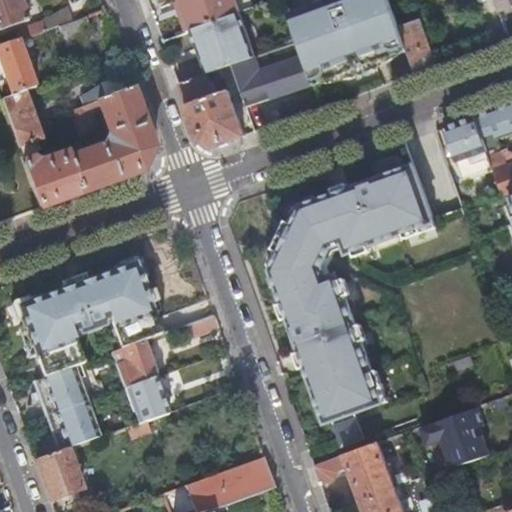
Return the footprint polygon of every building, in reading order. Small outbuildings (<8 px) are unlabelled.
[(0,0),(0,31),(29,21),(21,0),(0,0)] [(180,0),(177,1),(188,33),(193,32),(181,0),(180,0)] [(181,0),(193,32),(194,31),(193,29),(240,12),(236,0),(181,0)] [(399,26),(390,0),(350,0),(341,3),(340,0),(329,0),(290,14),(299,42),(309,69),(313,81),(315,84),(315,85),(348,72),(347,70),(375,60),(375,63),(408,51),(400,26),(399,26)] [(511,0),(496,0),(501,11),(511,6),(511,0)] [(45,20),(48,31),(55,28),(71,22),(67,9),(45,20)] [(241,14),(240,12),(193,29),(194,31),(241,14)] [(257,57),(242,14),(241,14),(194,31),(210,73),(222,68),(233,65),(257,57)] [(91,38),(84,18),(71,22),(55,28),(63,48),(91,38)] [(415,21),(400,26),(408,51),(417,74),(438,67),(421,18),(415,21)] [(19,42),(48,31),(45,20),(14,31),(19,42)] [(12,98),(24,93),(36,88),(19,42),(1,48),(0,48),(0,70),(2,70),(8,88),(12,98)] [(257,57),(233,65),(239,81),(241,85),(248,106),(270,98),(262,77),(272,74),(270,70),(298,61),(307,87),(315,84),(313,81),(309,69),(299,42),(257,57)] [(233,65),(222,68),(228,85),(239,81),(233,65)] [(207,74),(179,83),(197,135),(221,145),(246,136),(230,90),(215,95),(207,74)] [(107,99),(132,90),(127,76),(101,85),(107,99)] [(0,90),(0,97),(1,101),(12,98),(8,88),(0,90)] [(24,164),(41,211),(144,173),(154,151),(132,90),(107,99),(70,112),(77,133),(79,137),(94,132),(92,127),(96,126),(91,115),(100,112),(109,138),(104,147),(71,159),(69,153),(39,164),(32,161),(24,164)] [(1,101),(19,149),(42,141),(24,93),(12,98),(1,101)] [(511,102),(474,117),(482,138),(493,133),(495,139),(511,132),(511,102)] [(474,117),(445,128),(463,179),(493,169),(489,157),(487,152),(482,138),(474,117)] [(493,169),(504,200),(510,198),(511,196),(511,154),(508,153),(503,154),(502,152),(494,155),(489,157),(493,169)] [(435,223),(433,217),(415,165),(302,205),(293,224),(288,222),(276,247),(281,250),(272,269),(327,424),(385,404),(339,274),(327,278),(323,265),(331,248),(345,243),(348,253),(435,223)] [(466,214),(463,206),(433,217),(435,223),(437,226),(467,216),(466,214)] [(147,342),(162,336),(136,267),(18,309),(43,380),(75,368),(86,364),(76,338),(111,325),(121,351),(143,343),(147,342)] [(214,317),(191,326),(195,338),(218,329),(214,317)] [(112,354),(125,390),(155,379),(143,343),(121,351),(112,354)] [(475,364),(473,356),(451,364),(454,372),(475,364)] [(88,403),(75,368),(43,380),(34,383),(38,394),(31,396),(35,406),(41,403),(47,418),(88,403)] [(155,379),(125,390),(134,413),(144,410),(148,422),(168,414),(155,379)] [(88,403),(47,418),(51,429),(44,431),(47,440),(54,438),(60,454),(73,449),(101,439),(88,403)] [(479,408),(464,413),(467,422),(449,428),(447,420),(423,428),(429,445),(443,440),(453,469),(491,455),(484,436),(479,437),(476,429),(481,427),(485,426),(479,408)] [(464,413),(447,420),(449,428),(467,422),(464,413)] [(147,422),(128,429),(132,440),(151,433),(147,422)] [(316,467),(323,486),(336,481),(340,474),(352,469),(367,511),(404,511),(380,444),(316,467)] [(60,454),(36,463),(51,503),(82,492),(72,463),(77,461),(73,449),(60,454)] [(36,462),(36,463),(60,454),(36,462)] [(212,511),(276,489),(264,459),(179,489),(187,510),(180,511),(212,511)] [(422,502),(425,511),(436,511),(432,498),(422,502)]
